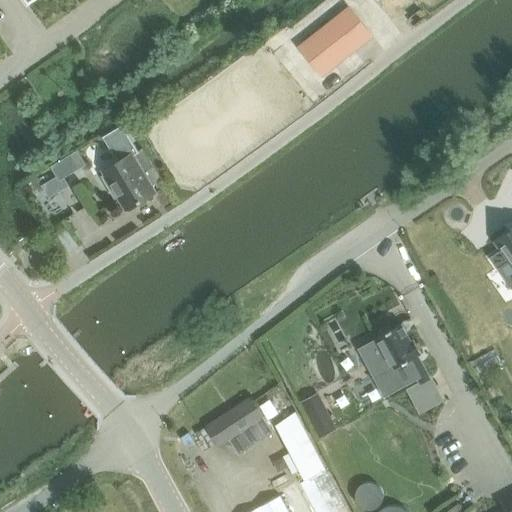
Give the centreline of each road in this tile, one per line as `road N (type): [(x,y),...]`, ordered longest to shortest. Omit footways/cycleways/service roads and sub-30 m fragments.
road 1 (unclassified): [(30,310),(299,127),(458,0)]
road 2 (residential): [(129,432),(511,136)]
road 3 (tertiary): [(129,432),(30,310)]
road 4 (residential): [(26,511),(129,432)]
